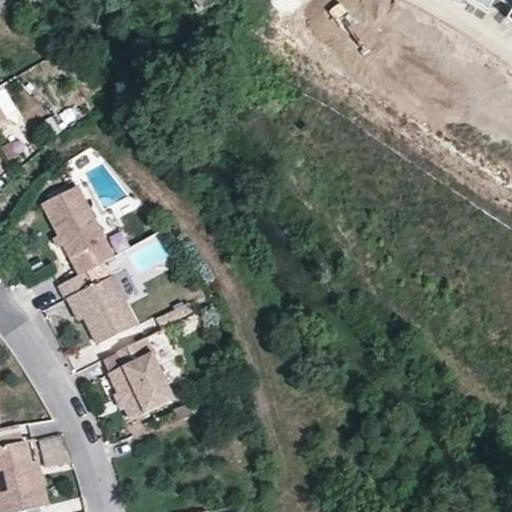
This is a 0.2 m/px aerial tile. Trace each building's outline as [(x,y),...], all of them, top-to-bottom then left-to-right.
[(469,0),(487,9),(492,0),(469,0)] [(0,128),(10,123),(0,106),(0,128)] [(114,258),(106,244),(77,190),(44,206),(58,235),(63,243),(71,259),(80,275),(86,272),(114,258)] [(58,235),(51,240),(55,248),(63,243),(58,235)] [(137,326),(125,302),(111,280),(95,288),(86,272),(80,275),(61,285),(69,300),(77,297),(88,321),(103,347),(137,326)] [(77,297),(69,300),(83,324),(88,321),(77,297)] [(193,304),(154,323),(160,334),(199,315),(193,304)] [(119,354),(124,367),(108,375),(118,393),(124,408),(131,420),(174,399),(145,341),(119,354)] [(124,367),(119,354),(103,362),(108,375),(124,367)] [(118,393),(112,397),(119,410),(124,408),(118,393)] [(45,466),(71,458),(60,435),(39,439),(45,466)] [(0,511),(40,504),(32,461),(28,442),(0,447),(0,511)] [(40,504),(50,502),(40,460),(32,461),(40,504)]
